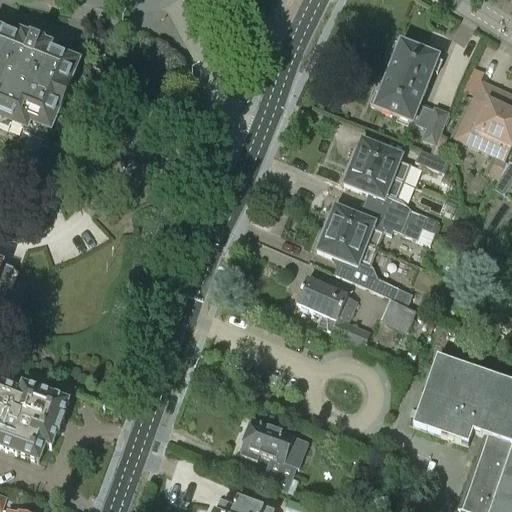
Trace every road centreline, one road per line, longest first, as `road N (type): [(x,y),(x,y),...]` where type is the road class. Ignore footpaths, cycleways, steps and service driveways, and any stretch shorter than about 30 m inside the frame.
road 1 (tertiary): [(111,511),(244,170)]
road 2 (residential): [(244,170),(190,164),(99,183),(0,173)]
road 3 (tertiary): [(244,170),(322,0)]
